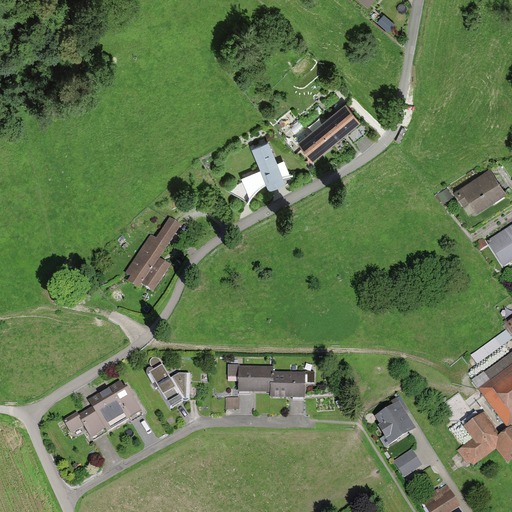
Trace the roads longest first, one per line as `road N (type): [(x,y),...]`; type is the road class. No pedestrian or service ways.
road 1 (residential): [(419,0),(397,120),(378,147),(195,256),(146,336),(34,414),(34,434),(66,511)]
road 2 (track): [(69,307),(117,315),(166,345),(396,352),(451,374),(463,388)]
